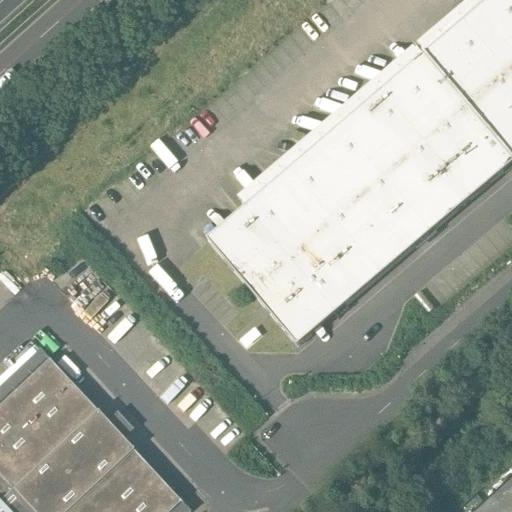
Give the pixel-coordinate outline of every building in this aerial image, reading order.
[(511,0),(481,0),(426,46),(511,149),(511,0)] [(511,156),(511,149),(426,46),(207,234),(296,336),(511,156)] [(0,379),(0,394),(43,354),(36,346),(0,379)] [(0,511),(165,511),(180,499),(43,354),(0,394),(0,511)] [(184,511),(188,508),(180,499),(165,511),(184,511)]
